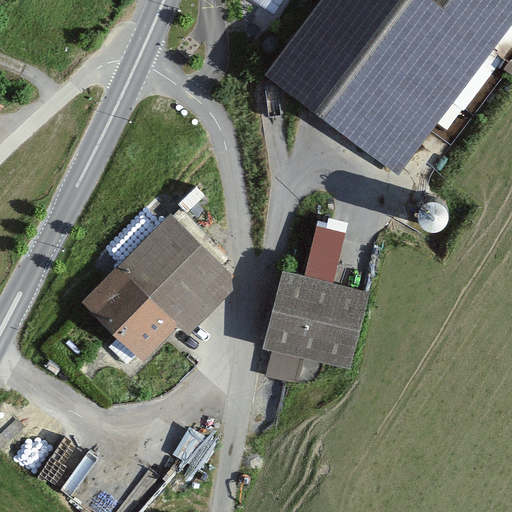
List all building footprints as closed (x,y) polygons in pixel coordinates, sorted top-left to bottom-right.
[(260,0),(277,10),(283,0),(260,0)] [(511,0),(333,0),(272,81),(395,172),(511,14),(511,0)] [(170,224),(90,306),(144,359),(181,321),(189,329),(233,284),(170,224)] [(363,298),(289,280),(273,348),(347,366),(363,298)] [(191,422),(175,449),(202,466),(219,439),(191,422)]
